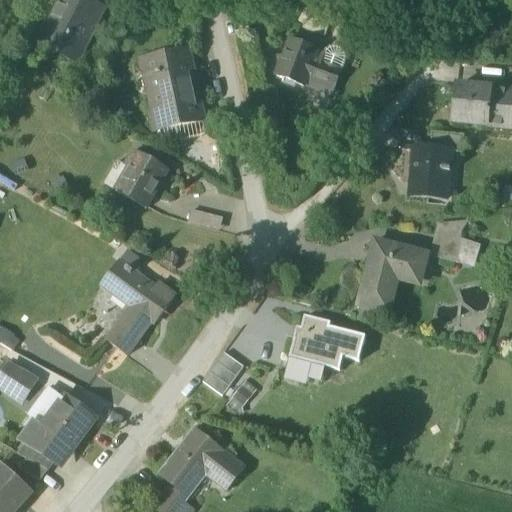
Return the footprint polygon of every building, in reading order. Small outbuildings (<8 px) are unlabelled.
[(104,11),(100,9),(81,0),(59,0),(51,19),(49,18),(40,36),(47,39),(67,49),(82,56),(104,11)] [(81,0),(100,9),(103,0),(81,0)] [(103,0),(100,9),(104,11),(109,0),(103,0)] [(278,0),(273,11),(312,28),(321,9),(301,0),(278,0)] [(37,44),(43,47),(47,39),(40,36),(37,44)] [(63,57),(67,49),(47,39),(43,47),(63,57)] [(303,86),(319,91),(321,85),(333,89),(340,70),(321,63),(323,56),(316,53),(317,52),(289,41),(283,59),(281,58),(275,75),(276,75),(275,78),(302,88),(303,86)] [(67,49),(63,57),(78,64),(82,56),(67,49)] [(155,115),(156,117),(198,109),(188,53),(145,61),(148,77),(152,77),(155,92),(151,92),(155,115)] [(321,85),(319,91),(330,96),(333,89),(321,85)] [(454,123),(487,127),(491,90),(458,87),(454,123)] [(487,127),(511,129),(511,92),(491,90),(487,127)] [(149,116),(152,131),(200,122),(198,109),(156,117),(155,115),(149,116)] [(202,133),(200,122),(152,131),(154,142),(202,133)] [(451,153),(462,154),(464,137),(433,134),(431,150),(447,151),(451,152),(451,153)] [(419,198),(446,201),(449,171),(445,171),(447,151),(431,150),(417,148),(415,169),(413,169),(411,187),(414,187),(415,186),(420,187),(419,198)] [(115,191),(146,209),(167,173),(132,153),(124,167),(128,169),(115,191)] [(28,171),(23,159),(10,164),(15,176),(28,171)] [(128,169),(124,167),(117,163),(104,185),(115,191),(128,169)] [(414,187),(411,187),(410,198),(419,198),(420,187),(415,186),(414,187)] [(511,187),(503,187),(503,200),(511,200),(511,187)] [(190,222),(201,225),(204,213),(193,210),(190,222)] [(201,225),(221,230),(224,218),(204,213),(201,225)] [(437,224),(430,255),(455,262),(461,239),(462,231),(468,221),(437,224)] [(461,239),(455,262),(473,268),(480,245),(461,239)] [(358,307),(380,313),(390,271),(420,278),(426,256),(374,243),(358,307)] [(127,251),(118,262),(128,270),(133,274),(132,275),(135,277),(144,264),(127,251)] [(104,282),(113,290),(128,270),(118,262),(104,282)] [(107,343),(126,357),(156,316),(160,318),(174,299),(157,287),(154,291),(135,277),(132,275),(133,274),(128,270),(113,290),(135,306),(107,343)] [(325,368),(339,372),(343,359),(359,363),(365,338),(329,328),(330,325),(304,318),(298,341),(294,340),(289,359),(325,368)] [(0,344),(7,349),(15,337),(0,327),(0,344)] [(243,369),(224,355),(203,384),(222,398),(243,369)] [(325,368),(289,359),(284,380),(307,385),(308,379),(321,383),(325,368)] [(0,385),(0,389),(20,402),(34,381),(12,366),(0,385)] [(244,380),(227,409),(240,416),(257,388),(244,380)] [(45,428),(65,402),(47,389),(28,416),(37,423),(45,428)] [(65,402),(45,428),(37,423),(22,443),(55,462),(66,446),(71,450),(92,421),(65,402)] [(166,483),(186,499),(205,476),(216,485),(233,463),(195,433),(159,478),(166,483)] [(14,454),(25,460),(46,473),(47,473),(55,462),(22,443),(14,454)] [(40,484),(46,473),(25,460),(18,472),(40,484)] [(233,463),(216,485),(226,492),(243,471),(233,463)] [(0,511),(15,511),(31,494),(1,467),(0,468),(0,511)] [(145,509),(148,511),(190,511),(195,507),(186,499),(166,483),(145,509)]
